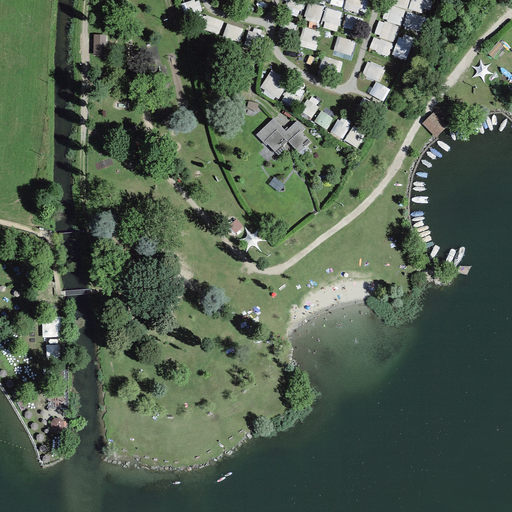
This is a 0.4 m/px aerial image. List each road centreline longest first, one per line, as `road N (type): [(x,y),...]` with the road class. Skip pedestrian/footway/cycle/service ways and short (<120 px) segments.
road 1 (track): [(176,28),(204,142),(277,269)]
road 2 (track): [(281,122),(252,92),(250,52),(176,28),(167,0)]
